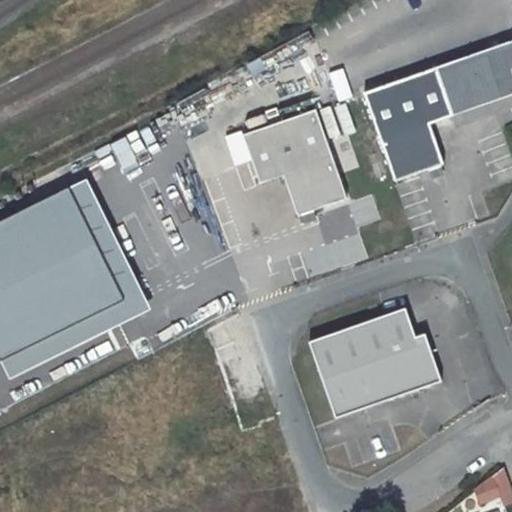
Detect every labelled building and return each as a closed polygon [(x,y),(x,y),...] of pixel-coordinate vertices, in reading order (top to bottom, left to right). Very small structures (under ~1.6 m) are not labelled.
[(395,193),(444,176),(424,111),(511,85),(511,45),(361,100),(395,193)] [(314,117),(242,143),(259,191),(284,183),(299,227),(348,209),(314,117)] [(207,208),(203,182),(193,184),(197,209),(207,208)] [(404,309),(307,343),(334,420),(440,382),(424,335),(414,338),(404,309)] [(469,483),(477,511),(493,511),(493,509),(511,503),(504,474),(469,483)]
